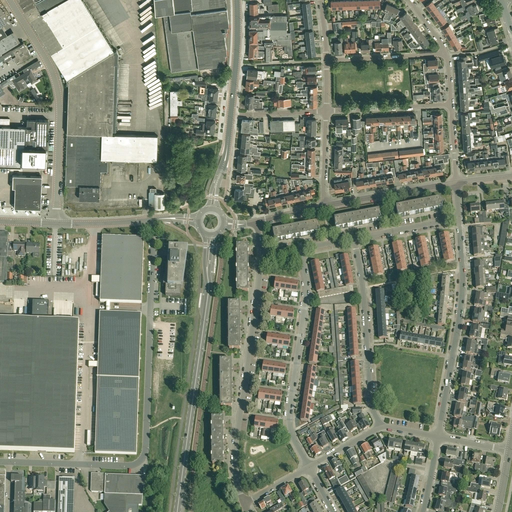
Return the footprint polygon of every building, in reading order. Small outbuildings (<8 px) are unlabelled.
[(18,0),(32,22),(32,23),(34,25),(51,52),(51,53),(52,55),(66,77),(67,80),(67,84),(69,84),(68,116),(67,125),(67,126),(67,128),(67,133),(67,144),(65,186),(75,186),(80,186),(79,198),(100,199),(100,187),(101,171),(107,171),(108,159),(112,159),(112,164),(124,164),(125,160),(130,160),(130,162),(138,162),(138,160),(157,161),(156,161),(157,161),(158,136),(113,134),(115,53),(114,51),(82,0),(18,0)] [(228,31),(227,28),(229,27),(229,23),(225,0),(154,0),(155,15),(163,15),(171,72),(222,65),(224,65),(224,59),(226,59),(225,56),(227,55),(224,36),(226,35),(226,32),(228,31)] [(272,4),(271,0),(263,0),(264,5),(268,5),(269,12),(278,11),(278,4),(272,4)] [(429,10),(435,6),(432,3),(435,0),(432,0),(431,1),(426,5),(429,10)] [(433,15),(439,11),(436,8),(441,4),(440,2),(435,6),(429,10),(433,15)] [(267,9),(264,9),(264,8),(258,8),(258,3),(250,3),(250,13),(267,12),(267,9)] [(386,20),(393,7),(387,4),(384,11),(386,12),(383,19),(386,20)] [(469,16),(474,15),(473,13),(478,10),(476,5),(473,6),(472,5),(468,7),(466,8),(468,10),(467,11),(465,12),(466,14),(460,17),(461,19),(469,16)] [(395,17),(399,9),(393,7),(386,20),(385,22),(388,23),(392,15),(395,17)] [(436,20),(442,16),(439,11),(433,15),(436,20)] [(394,26),(396,28),(398,27),(397,26),(398,26),(401,24),(410,17),(406,12),(400,17),(402,19),(396,23),(397,24),(394,26)] [(488,24),(495,22),(493,15),(486,17),(485,13),(479,14),(480,19),(481,18),(482,22),(487,21),(488,24)] [(247,21),(247,24),(248,25),(250,25),(250,42),(257,42),(257,39),(260,39),(261,39),(261,40),(261,44),(264,44),(264,45),(266,45),(270,45),(287,44),(288,56),(293,55),(291,42),(291,39),(290,33),(286,33),(287,17),(270,17),(270,16),(250,16),(250,20),(248,21),(247,21)] [(440,25),(446,21),(442,16),(436,20),(440,25)] [(401,24),(403,27),(406,24),(408,27),(414,22),(410,17),(401,24)] [(342,27),(342,22),(338,22),(333,23),(334,33),(340,32),(342,32),(342,30),(342,27)] [(411,32),(418,27),(414,22),(408,27),(411,32)] [(442,28),(446,34),(452,30),(448,25),(442,28)] [(1,26),(0,26),(0,56),(19,44),(11,32),(7,35),(1,26)] [(411,32),(415,37),(421,32),(418,27),(411,32)] [(496,35),(495,33),(499,32),(497,28),(494,29),(486,31),(486,32),(486,34),(487,33),(488,37),(496,35)] [(452,30),(446,34),(449,39),(455,35),(453,33),(452,30)] [(345,52),(355,51),(354,41),(354,37),(357,37),(357,31),(352,31),(352,37),(351,37),(351,41),(348,42),(348,37),(344,38),(345,52)] [(419,42),(425,38),(421,32),(415,37),(419,42)] [(388,42),(391,42),(391,38),(387,38),(384,38),(384,34),(381,34),(382,50),(388,49),(388,42)] [(452,44),(458,41),(455,35),(449,39),(452,44)] [(490,44),(498,42),(496,35),(488,37),(485,38),(487,45),(490,44)] [(396,49),(402,49),(401,39),(399,40),(398,37),(393,38),(394,45),(396,45),(396,49)] [(410,43),(408,44),(410,48),(417,48),(417,47),(421,44),(423,47),(429,43),(425,38),(419,42),(415,45),(414,44),(412,41),(410,43)] [(367,45),(361,45),(362,51),(370,50),(369,45),(372,45),(372,39),(367,39),(367,45)] [(455,50),(461,46),(458,41),(452,44),(455,50)] [(23,42),(19,44),(0,56),(0,64),(12,57),(16,64),(31,55),(25,46),(23,42)] [(316,55),(315,49),(308,49),(308,53),(299,54),(300,58),(302,58),(302,59),(307,59),(307,56),(316,55)] [(505,64),(502,54),(495,56),(494,52),(478,56),(479,61),(488,58),(491,68),(505,64)] [(472,59),(472,62),(465,63),(465,60),(467,60),(467,57),(461,57),(461,60),(458,60),(458,64),(459,64),(459,67),(478,65),(477,59),(472,59)] [(438,67),(437,60),(428,60),(428,63),(424,64),(424,67),(423,67),(424,71),(432,70),(431,67),(438,67)] [(36,80),(31,71),(35,68),(32,63),(22,70),(24,73),(20,75),(22,79),(23,80),(24,79),(27,84),(31,82),(31,83),(36,80)] [(308,67),(304,67),(304,66),(301,66),(301,72),(295,72),(295,76),(301,75),(301,73),(316,72),(316,66),(308,67)] [(257,78),(261,79),(262,74),(257,74),(258,71),(248,69),(247,77),(257,78)] [(504,71),(504,74),(501,75),(503,80),(506,79),(506,77),(511,76),(510,69),(504,71)] [(439,81),(438,73),(432,74),(432,70),(424,71),(424,75),(425,75),(425,78),(429,78),(429,81),(439,81)] [(27,84),(24,79),(23,80),(22,79),(20,75),(16,78),(14,75),(7,79),(9,82),(8,83),(9,85),(14,82),(19,91),(24,88),(24,87),(27,85),(27,84)] [(0,94),(5,92),(2,87),(8,83),(9,82),(7,79),(0,82),(0,94)] [(247,80),(246,89),(247,89),(247,90),(252,91),(252,88),(254,88),(254,86),(253,86),(253,85),(271,87),(271,83),(274,83),(276,81),(275,81),(272,81),(264,80),(263,84),(259,84),(259,81),(247,80)] [(511,80),(509,81),(508,81),(501,83),(502,84),(500,84),(499,81),(492,84),(493,88),(502,85),(502,86),(503,87),(505,86),(506,90),(511,89),(511,88),(511,87),(511,80)] [(440,91),(439,86),(437,87),(437,83),(426,83),(426,87),(427,88),(429,88),(429,91),(426,91),(426,94),(439,93),(439,91),(440,91)] [(179,91),(169,91),(169,99),(176,99),(177,97),(179,97),(179,91)] [(511,98),(511,92),(510,93),(505,95),(506,95),(503,96),(502,94),(497,96),(498,99),(502,97),(503,97),(503,98),(506,97),(507,100),(511,98)] [(176,99),(169,99),(169,108),(176,108),(176,105),(181,106),(181,101),(176,101),(176,99)] [(317,102),(317,101),(316,101),(316,99),(306,99),(303,99),(303,102),(310,102),(310,107),(316,107),(316,105),(317,105),(318,104),(318,102),(317,102)] [(493,105),(490,106),(491,109),(490,109),(491,114),(500,111),(506,109),(505,106),(505,105),(500,107),(499,107),(494,108),(493,105)] [(0,145),(21,147),(47,148),(48,120),(26,119),(26,125),(31,125),(31,127),(24,127),(9,126),(9,119),(0,118),(0,145)] [(352,118),(353,134),(357,134),(357,127),(360,127),(360,118),(352,118)] [(254,121),(253,121),(242,120),(241,131),(249,132),(258,132),(258,130),(257,128),(254,128),(254,121)] [(292,133),(295,133),(295,131),(299,131),(299,123),(294,123),(294,120),(270,120),(270,132),(292,131),(292,133)] [(206,133),(214,133),(214,127),(201,126),(200,129),(196,129),(195,134),(204,135),(204,132),(206,132),(206,133)] [(496,130),(495,130),(496,136),(497,136),(500,136),(500,132),(503,131),(502,128),(496,130)] [(243,133),(242,139),(250,140),(250,141),(254,141),(254,138),(250,138),(250,135),(258,135),(258,132),(249,132),(249,134),(243,133)] [(300,140),(303,140),(303,147),(307,147),(307,145),(315,145),(316,145),(316,144),(316,142),(316,141),(315,141),(315,139),(305,138),(305,136),(300,136),(300,140)] [(472,150),(471,147),(474,147),(474,146),(482,146),(482,143),(464,144),(464,147),(463,147),(463,148),(463,151),(464,152),(468,152),(468,150),(471,150),(472,150)] [(0,166),(20,167),(21,164),(21,147),(0,145),(0,166)] [(444,151),(443,147),(443,145),(429,146),(424,146),(424,149),(430,148),(430,149),(433,149),(433,152),(437,152),(437,154),(442,153),(441,151),(444,151)] [(47,148),(21,147),(21,164),(44,164),(45,148),(47,148)] [(505,165),(505,162),(509,162),(508,155),(501,155),(499,147),(497,147),(497,148),(498,152),(498,159),(499,165),(501,165),(505,165)] [(493,166),(492,160),(492,156),(488,157),(487,150),(485,150),(485,151),(486,160),(487,167),(489,166),(489,167),(493,166)] [(475,168),(473,153),(467,153),(468,157),(470,157),(471,162),(468,162),(468,161),(465,162),(465,167),(467,167),(468,169),(469,170),(472,170),(472,169),(472,168),(475,168)] [(251,157),(249,155),(247,155),(239,154),(238,162),(246,163),(246,160),(251,160),(251,157)] [(443,173),(442,168),(445,168),(444,162),(438,163),(437,160),(443,159),(442,154),(433,155),(435,167),(437,174),(438,173),(438,174),(443,173)] [(435,167),(432,168),(432,164),(431,164),(431,161),(428,162),(429,168),(430,175),(433,174),(433,175),(437,174),(435,167)] [(246,166),(246,163),(238,162),(237,169),(248,170),(249,171),(250,170),(250,167),(246,166)] [(418,177),(417,170),(416,163),(413,164),(414,167),(410,168),(411,171),(412,178),(416,177),(418,177)] [(424,176),(423,169),(420,170),(420,167),(419,167),(418,163),(416,163),(417,170),(418,177),(420,176),(420,177),(424,176)] [(412,178),(411,171),(408,172),(408,169),(407,169),(406,165),(404,166),(406,179),(408,178),(408,179),(412,178)] [(382,183),(380,173),(376,174),(375,166),(373,166),(373,169),(374,177),(375,184),(378,184),(382,183)] [(369,185),(368,175),(364,176),(363,167),(360,167),(361,173),(363,186),(366,186),(369,185)] [(390,182),(394,181),(392,171),(391,171),(389,171),(388,168),(385,169),(388,182),(390,182)] [(237,181),(244,182),(245,179),(251,180),(252,176),(245,175),(245,174),(242,174),(242,175),(237,175),(237,177),(236,178),(236,180),(237,181)] [(12,175),(12,188),(14,188),(13,208),(40,209),(41,182),(41,176),(12,175)] [(350,178),(345,179),(345,180),(341,180),(342,182),(343,190),(350,189),(349,184),(351,184),(350,178)] [(294,200),(292,194),(289,195),(289,194),(287,188),(288,188),(287,184),(286,184),(285,179),(283,179),(284,184),(283,184),(284,188),(285,188),(288,202),(290,201),(291,202),(293,202),(294,201),(293,201),(294,200)] [(306,197),(304,191),(302,192),(301,188),(300,189),(298,179),(295,179),(298,192),(300,199),(302,198),(302,199),(306,198),(306,197)] [(312,196),(311,194),(315,193),(314,189),(308,190),(306,183),(308,183),(312,183),(311,179),(307,179),(307,180),(302,181),(304,191),(306,197),(308,197),(312,196)] [(343,190),(342,182),(341,180),(334,181),(336,191),(343,190)] [(288,202),(285,188),(284,188),(283,184),(281,185),(283,192),(280,193),(282,203),(286,202),(285,202),(288,202)] [(250,193),(251,187),(244,186),(244,189),(243,189),(243,190),(235,189),(234,199),(242,200),(243,194),(242,194),(243,192),(250,193)] [(149,200),(149,209),(154,209),(164,209),(164,193),(154,193),(154,195),(151,195),(151,200),(149,200)] [(280,193),(276,194),(273,195),(274,198),(276,204),(278,204),(282,203),(280,193)] [(274,198),(273,195),(271,195),(271,196),(271,199),(268,199),(268,198),(265,199),(266,205),(269,204),(270,206),(273,205),(276,204),(274,198)] [(112,210),(139,210),(139,196),(112,196),(112,210)] [(441,198),(426,201),(428,211),(443,208),(441,198)] [(428,211),(426,201),(411,204),(413,214),(428,211)] [(508,207),(503,206),(503,202),(494,203),(495,210),(496,212),(500,211),(501,214),(504,212),(506,212),(506,216),(509,216),(508,209),(508,207)] [(495,210),(494,203),(486,204),(487,211),(491,211),(492,212),(496,212),(495,210)] [(413,214),(411,204),(396,207),(398,217),(413,214)] [(479,205),(474,205),(473,204),(470,205),(469,206),(469,211),(470,211),(471,213),(479,212),(479,205)] [(379,210),(364,213),(366,223),(381,220),(379,210)] [(475,224),(484,224),(483,216),(482,212),(481,212),(481,213),(478,213),(479,218),(474,219),(475,224)] [(483,216),(484,224),(491,223),(491,220),(487,220),(486,212),(482,212),(483,216)] [(366,223),(364,213),(349,216),(351,226),(366,223)] [(351,226),(349,216),(334,219),(336,229),(351,226)] [(318,222),(303,225),(305,235),(320,232),(318,222)] [(305,235),(303,225),(288,228),(290,238),(305,235)] [(480,236),(480,230),(482,229),(482,226),(476,227),(476,230),(472,230),(472,237),(480,236)] [(290,238),(288,228),(273,231),(275,241),(290,238)] [(0,282),(7,283),(7,269),(7,258),(8,252),(8,243),(8,233),(0,232),(0,282)] [(481,243),(480,239),(486,239),(486,233),(482,234),(483,236),(480,236),(472,237),(473,243),(481,243)] [(144,238),(102,237),(101,277),(101,284),(100,302),(106,302),(106,312),(100,312),(95,446),(95,453),(136,454),(141,314),(109,313),(109,302),(142,303),(143,247),(144,238)] [(14,251),(18,251),(18,257),(24,257),(24,251),(24,244),(14,243),(14,251)] [(27,253),(39,253),(39,244),(27,244),(27,253)] [(248,246),(237,246),(237,261),(248,261),(248,255),(248,252),(248,246)] [(169,256),(167,256),(166,277),(164,277),(164,285),(166,285),(166,296),(180,296),(181,287),(183,287),(188,248),(169,247),(169,256)] [(341,264),(349,262),(348,256),(345,257),(344,254),(335,256),(336,256),(336,260),(341,259),(341,264)] [(248,267),(248,261),(237,261),(237,276),(248,276),(248,270),(248,267)] [(248,282),(248,276),(237,276),(237,291),(248,291),(248,285),(248,282)] [(497,293),(496,299),(503,300),(511,301),(511,289),(510,289),(509,296),(497,293)] [(497,293),(497,290),(486,291),(487,294),(484,294),(484,295),(476,294),(475,300),(483,301),(483,298),(488,299),(488,294),(497,293)] [(33,302),(32,317),(48,318),(48,309),(49,309),(48,309),(48,307),(49,307),(49,306),(49,302),(33,302)] [(240,303),(229,303),(229,319),(240,319),(240,303)] [(485,318),(486,311),(475,309),(474,311),(473,312),(473,315),(474,316),(484,317),(485,318)] [(511,315),(504,314),(501,313),(500,318),(505,319),(505,321),(507,322),(507,325),(511,325),(511,315)] [(75,453),(79,322),(0,319),(0,450),(30,451),(38,451),(75,453)] [(240,334),(240,319),(229,319),(229,334),(240,334)] [(472,326),(471,332),(478,333),(482,334),(482,328),(490,330),(490,327),(484,326),(480,325),(480,327),(472,326)] [(511,332),(511,325),(507,325),(506,331),(501,330),(500,335),(510,336),(511,333),(511,332)] [(240,349),(240,334),(229,334),(229,349),(240,349)] [(511,349),(511,339),(510,339),(510,336),(500,335),(500,339),(506,340),(505,342),(508,343),(507,348),(511,349)] [(384,355),(402,358),(403,352),(386,348),(384,355)] [(504,365),(511,366),(511,359),(505,358),(506,353),(499,352),(498,357),(502,357),(501,360),(504,361),(504,365)] [(424,367),(405,364),(402,381),(410,382),(410,381),(417,382),(418,374),(413,374),(413,373),(425,374),(424,377),(436,379),(439,361),(426,359),(424,367)] [(383,360),(382,368),(390,369),(391,361),(383,360)] [(231,361),(221,361),(221,376),(231,376),(231,361)] [(510,376),(503,375),(504,370),(492,368),(491,376),(498,378),(498,382),(509,384),(510,376)] [(231,391),(231,376),(221,376),(221,391),(231,391)] [(506,401),(507,392),(501,390),(501,388),(491,386),(491,390),(496,391),(496,393),(497,394),(496,399),(506,401)] [(231,406),(231,391),(221,391),(221,406),(231,406)] [(397,392),(396,400),(412,402),(413,394),(397,392)] [(503,418),(504,409),(498,408),(498,404),(488,403),(487,407),(493,408),(492,413),(495,414),(495,417),(503,418)] [(369,427),(366,420),(365,420),(363,415),(360,417),(362,422),(359,424),(363,430),(369,427)] [(327,417),(320,421),(323,426),(324,425),(327,424),(330,422),(328,420),(327,417)] [(220,418),(212,418),(212,434),(223,434),(223,427),(224,427),(224,425),(223,425),(223,418),(222,418),(220,418)] [(340,433),(337,434),(338,436),(342,442),(348,439),(345,432),(344,433),(343,430),(345,428),(345,427),(341,420),(340,418),(338,420),(339,422),(340,424),(339,424),(340,426),(339,427),(337,428),(338,429),(340,433)] [(351,433),(357,429),(353,422),(349,424),(345,418),(341,420),(345,427),(347,426),(351,433)] [(469,429),(472,429),(473,422),(467,421),(462,421),(462,422),(455,421),(453,427),(461,428),(462,425),(470,427),(469,429)] [(499,436),(501,426),(496,425),(497,423),(490,422),(488,429),(491,429),(490,434),(499,436)] [(326,432),(324,433),(325,435),(326,436),(328,435),(332,443),(337,440),(332,432),(334,431),(332,429),(327,431),(326,432)] [(327,441),(324,436),(325,435),(324,433),(324,432),(319,435),(322,440),(319,442),(323,448),(328,445),(326,442),(327,441)] [(223,440),(223,434),(212,434),(212,449),(223,449),(223,443),(224,443),(224,440),(223,440)] [(381,445),(378,440),(372,444),(375,449),(378,447),(381,452),(384,450),(381,446),(381,445)] [(394,449),(396,441),(389,440),(387,448),(394,449)] [(401,450),(402,442),(396,441),(394,449),(401,450)] [(313,452),(315,457),(321,453),(317,446),(315,448),(312,442),(308,443),(312,450),(311,450),(312,453),(313,452)] [(411,452),(412,444),(406,443),(404,451),(405,451),(404,455),(407,455),(408,452),(411,452)] [(365,455),(367,460),(371,458),(368,453),(372,451),(368,444),(360,448),(364,455),(365,455)] [(417,453),(419,445),(412,444),(411,452),(417,453)] [(427,455),(428,451),(425,450),(425,446),(419,445),(417,453),(416,459),(419,459),(420,459),(420,454),(427,455)] [(223,455),(223,449),(212,449),(213,464),(223,464),(223,458),(224,458),(224,455),(223,455)] [(346,453),(353,465),(357,463),(354,458),(357,456),(353,449),(346,453)] [(455,457),(456,451),(447,449),(446,455),(450,456),(450,459),(453,459),(457,460),(458,457),(455,457)] [(386,460),(386,459),(386,453),(378,458),(381,464),(384,462),(383,461),(386,460)] [(462,458),(458,457),(457,460),(465,462),(467,454),(463,453),(462,458)] [(479,464),(481,455),(473,454),(472,458),(469,457),(468,462),(475,463),(474,470),(475,471),(475,473),(480,474),(482,464),(479,464)] [(494,467),(495,459),(486,458),(485,465),(482,464),(480,474),(485,475),(486,466),(494,467)] [(453,465),(459,467),(459,465),(465,466),(466,462),(465,462),(457,460),(453,459),(452,462),(445,461),(445,464),(444,464),(443,464),(443,466),(443,467),(444,467),(444,468),(452,469),(453,465)] [(337,468),(340,473),(344,471),(341,466),(342,465),(340,462),(338,463),(336,460),(331,463),(335,469),(337,468)] [(329,468),(324,470),(330,480),(335,477),(329,468)] [(363,473),(360,469),(354,472),(356,477),(363,473)] [(418,484),(419,478),(414,477),(416,470),(410,469),(409,474),(413,475),(412,477),(411,483),(418,484)] [(142,506),(143,496),(146,477),(106,475),(106,474),(91,474),(91,491),(92,492),(105,493),(105,496),(100,496),(100,500),(104,500),(104,504),(109,511),(138,511),(139,506),(142,506)] [(441,474),(441,478),(442,478),(441,482),(447,483),(446,487),(448,487),(461,489),(461,486),(462,483),(463,479),(459,478),(458,485),(452,484),(453,481),(449,481),(450,475),(444,474),(443,474),(441,474)] [(11,476),(11,482),(15,482),(14,511),(24,511),(24,508),(25,478),(22,478),(22,476),(11,476)] [(30,478),(29,490),(33,490),(33,491),(43,491),(44,487),(44,478),(44,477),(43,477),(43,476),(40,476),(40,477),(34,477),(34,478),(30,478)] [(341,479),(338,481),(340,485),(341,486),(347,483),(344,477),(341,479)] [(59,478),(57,511),(73,511),(75,478),(59,478)] [(471,483),(470,488),(480,490),(481,487),(490,488),(491,481),(482,479),(479,479),(478,485),(474,484),(471,483)] [(302,493),(298,495),(305,506),(310,503),(309,501),(307,502),(304,497),(307,495),(307,494),(310,492),(309,489),(304,481),(298,485),(303,492),(301,493),(302,493)] [(338,481),(331,484),(335,490),(341,486),(340,485),(338,481)] [(288,495),(292,502),(296,500),(288,486),(281,489),(285,497),(285,496),(286,497),(288,496),(288,495)] [(438,492),(438,495),(439,495),(439,496),(442,496),(441,499),(444,500),(445,500),(449,501),(449,500),(450,494),(451,493),(453,493),(454,492),(455,492),(455,495),(459,496),(461,489),(448,487),(448,490),(440,489),(439,492),(438,492)] [(339,497),(345,493),(342,488),(336,491),(339,497)] [(470,488),(469,492),(472,493),(475,493),(474,501),(472,500),(471,504),(472,504),(480,506),(481,502),(482,502),(485,503),(487,494),(480,493),(480,490),(470,488)] [(279,499),(282,502),(282,504),(284,503),(286,501),(279,491),(276,492),(280,498),(279,499)] [(342,502),(348,498),(345,493),(339,497),(342,502)] [(47,495),(43,495),(43,500),(43,503),(34,503),(33,511),(54,511),(55,500),(50,500),(50,496),(47,495)] [(266,507),(264,504),(264,503),(266,502),(266,504),(271,501),(268,496),(260,501),(261,502),(258,503),(261,509),(266,507)] [(345,507),(351,503),(351,504),(354,502),(352,499),(349,500),(348,498),(342,502),(345,507)] [(437,502),(435,510),(438,511),(442,511),(444,506),(451,507),(451,509),(456,510),(458,502),(453,502),(453,501),(449,501),(445,500),(445,504),(437,502)] [(275,511),(277,511),(286,506),(284,503),(282,504),(282,502),(269,510),(270,511),(275,511)] [(319,508),(316,502),(310,506),(312,511),(319,508)] [(347,511),(354,509),(351,504),(351,503),(345,507),(347,511)]
